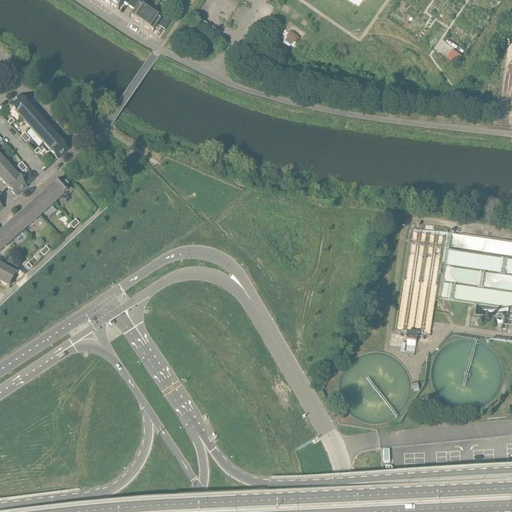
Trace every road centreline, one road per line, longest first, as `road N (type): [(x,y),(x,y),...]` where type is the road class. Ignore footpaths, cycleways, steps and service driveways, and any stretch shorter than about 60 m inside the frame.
road 1 (residential): [(511,135),(275,99),(159,48),(84,0)]
road 2 (primary): [(511,488),(94,511)]
road 3 (primary): [(511,471),(266,485),(226,465),(196,427)]
road 4 (residential): [(242,287),(344,460),(349,511)]
road 5 (primary): [(146,405),(143,455),(120,482),(89,496),(0,506)]
road 6 (unknown): [(336,446),(511,430)]
road 7 (residential): [(242,287),(222,259),(185,251),(97,304)]
road 8 (residential): [(13,207),(77,143),(17,85)]
road 9 (primary): [(196,427),(120,310)]
road 10 (residential): [(120,310),(184,273),(242,287)]
road 11 (primary): [(384,511),(511,506)]
